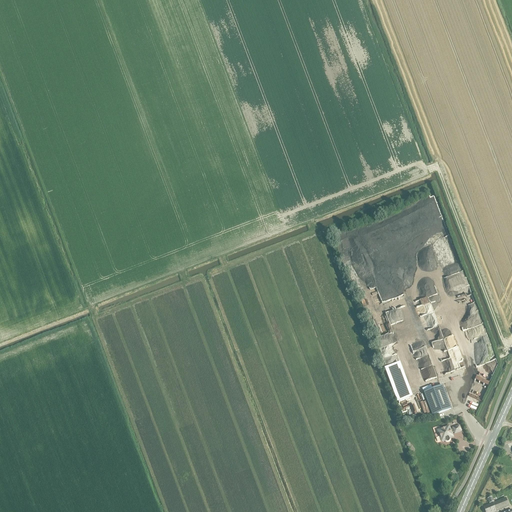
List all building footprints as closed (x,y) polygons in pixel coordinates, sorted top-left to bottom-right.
[(399,296),(396,287),(392,288),(390,281),(377,285),(382,302),(399,296)] [(392,356),(394,365),(403,363),(402,362),(415,359),(414,355),(417,354),(416,350),(402,355),(401,354),(392,356)] [(424,367),(428,380),(436,377),(431,360),(428,361),(429,365),(424,367)] [(423,393),(432,416),(452,409),(442,385),(423,393)] [(461,431),(459,426),(453,428),(453,429),(450,430),(449,426),(437,431),(442,442),(445,441),(446,442),(447,442),(448,442),(449,441),(450,440),(450,439),(453,438),(451,433),(454,432),(455,434),(461,431)] [(494,503),(492,497),(488,499),(490,504),(484,507),(485,511),(495,511),(509,507),(506,498),(494,503)]
